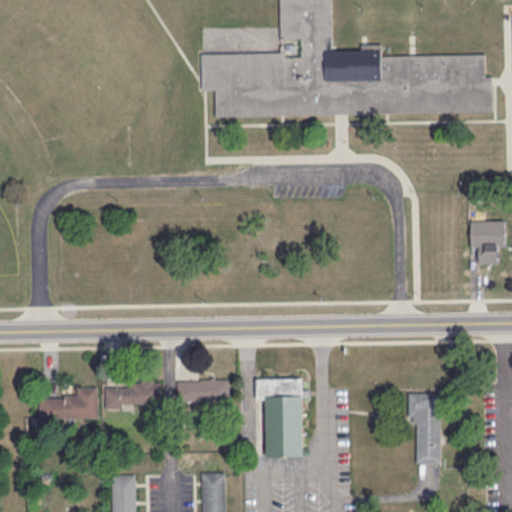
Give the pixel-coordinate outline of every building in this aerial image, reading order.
[(331,0),(332,47),(361,46),(361,40),(383,40),(383,52),(485,50),(486,74),(492,74),(493,109),(341,111),(215,113),(215,87),(202,87),(202,49),(281,48),(280,0),(331,0)] [(505,220),(472,220),(472,242),(505,242),(505,220)] [(178,379),(200,379),(201,378),(211,378),(211,376),(216,375),(216,377),(230,378),(230,400),(178,400),(178,379)] [(255,378),(256,399),(265,399),(268,456),(310,454),(310,447),(305,447),(303,393),(310,393),(309,388),(303,388),(302,376),(255,378)] [(106,385),(106,407),(121,407),(123,402),(161,402),(161,381),(154,382),(154,378),(142,378),(142,381),(132,382),(132,386),(106,385)] [(99,385),(99,417),(41,415),(41,398),(65,398),(65,393),(78,393),(78,385),(99,385)] [(418,462),(442,462),(442,392),(409,391),(409,421),(418,421),(418,462)] [(202,511),(202,471),(225,471),(226,511),(202,511)] [(135,511),(135,473),(112,473),(112,511),(135,511)]
